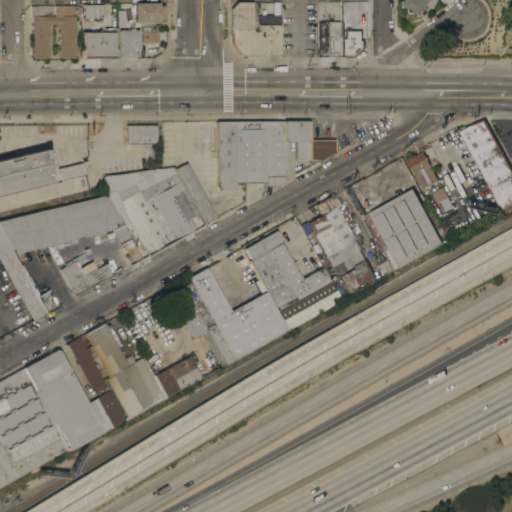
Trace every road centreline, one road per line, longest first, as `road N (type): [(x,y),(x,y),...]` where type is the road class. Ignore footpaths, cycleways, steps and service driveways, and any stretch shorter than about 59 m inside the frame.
road 1 (motorway): [(29,511),(511,231)]
road 2 (residential): [(439,89),(408,134),(0,361)]
road 3 (motorway): [(511,256),(75,511)]
road 4 (motorway): [(511,290),(127,511)]
road 5 (motorway): [(511,348),(204,511)]
road 6 (motorway): [(297,511),(511,397)]
road 7 (secondary): [(14,96),(193,93)]
road 8 (motorway): [(373,511),(511,449)]
